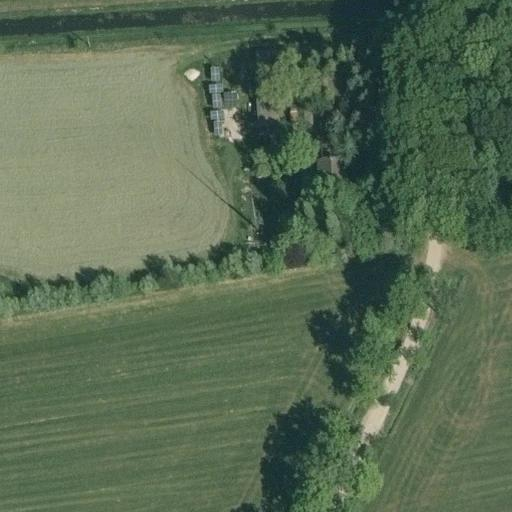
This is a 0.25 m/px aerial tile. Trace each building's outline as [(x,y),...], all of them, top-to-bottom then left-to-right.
[(288,106),(299,78),(274,68),(263,96),(288,106)] [(331,105),(355,104),(353,70),(329,72),(331,105)] [(298,105),(300,130),(317,129),(315,104),(298,105)] [(319,139),(319,145),(321,193),(347,192),(346,165),(336,166),(336,151),(340,150),(339,138),(319,139)] [(421,345),(431,347),(437,320),(426,318),(421,345)]
